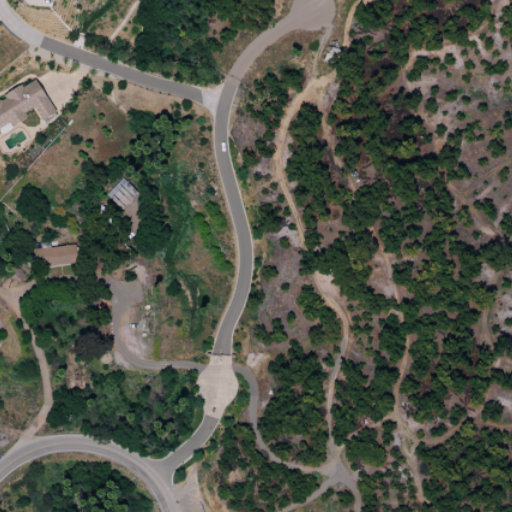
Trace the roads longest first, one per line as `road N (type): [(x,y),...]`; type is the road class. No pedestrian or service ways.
road 1 (residential): [(313,13),(245,56),(222,104),(219,142),(247,270),(224,353)]
road 2 (residential): [(222,104),(33,41),(0,4)]
road 3 (residential): [(0,483),(26,463),(92,455),(125,466),(149,485),(164,511)]
road 4 (track): [(0,293),(22,315),(44,365),(49,410),(29,431),(26,463)]
road 5 (residential): [(218,377),(207,430),(149,485)]
